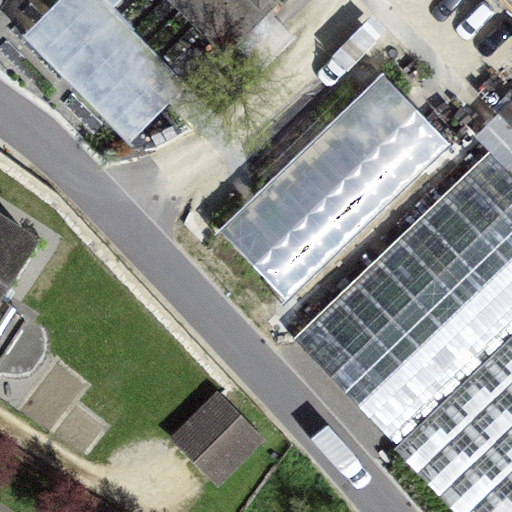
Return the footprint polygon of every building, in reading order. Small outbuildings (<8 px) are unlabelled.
[(177,0),(226,49),(271,5),(266,0),(177,0)] [(396,0),(391,5),(498,114),(511,100),(511,79),(434,0),(396,0)] [(444,0),(511,69),(511,21),(491,0),(444,0)] [(511,0),(505,0),(511,7),(511,100),(498,114),(511,128),(511,0)] [(389,65),(220,221),(288,295),(457,139),(389,65)] [(511,511),(511,173),(490,150),(293,339),(456,511),(511,511)] [(0,300),(0,296),(34,243),(0,220),(0,323),(11,307),(0,300)] [(175,439),(217,481),(259,439),(217,397),(175,439)]
